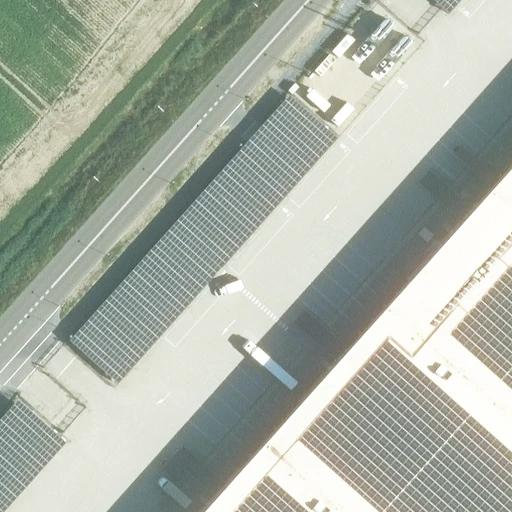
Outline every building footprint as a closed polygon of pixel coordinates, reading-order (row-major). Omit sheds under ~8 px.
[(433,0),(448,13),(458,0),(433,0)] [(338,59),(354,40),(346,33),(330,51),(338,59)] [(320,77),(335,60),(328,54),(313,71),(320,77)] [(289,94),(68,341),(116,384),(337,137),(289,94)] [(337,127),(353,109),(345,102),(329,120),(337,127)] [(511,511),(511,161),(200,510),(202,511),(511,511)] [(18,400),(0,420),(0,511),(1,511),(65,442),(18,400)] [(124,511),(98,488),(76,511),(124,511)]
